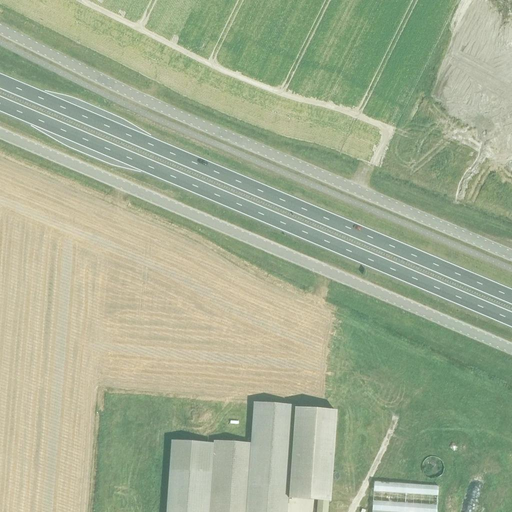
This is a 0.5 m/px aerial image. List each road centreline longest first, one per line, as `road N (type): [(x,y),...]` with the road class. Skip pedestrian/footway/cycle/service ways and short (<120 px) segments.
road 1 (unclassified): [(511,256),(0,23)]
road 2 (unclassified): [(0,133),(511,350)]
road 3 (trunk): [(511,296),(0,80)]
road 4 (trunk): [(0,104),(511,319)]
